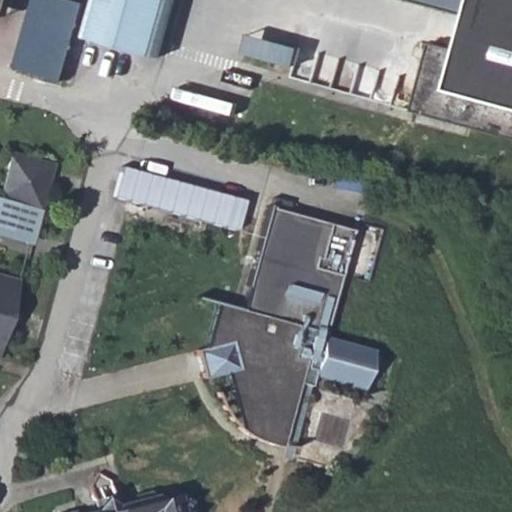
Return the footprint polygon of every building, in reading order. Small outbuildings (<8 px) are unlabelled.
[(0,0),(0,17),(9,20),(14,0),(0,0)] [(83,2),(75,0),(34,0),(17,68),(64,79),(83,2)] [(96,0),(85,41),(158,62),(176,0),(96,0)] [(254,0),(208,0),(192,67),(235,77),(254,0)] [(300,0),(254,0),(235,77),(279,88),(300,0)] [(432,41),(415,110),(511,134),(511,0),(425,0),(467,10),(458,47),(432,41)] [(489,188),(496,161),(448,148),(441,175),(489,188)] [(13,152),(1,193),(41,205),(54,165),(13,152)] [(120,163),(111,195),(235,230),(244,200),(120,163)] [(347,227),(268,206),(237,310),(213,303),(200,346),(192,348),(196,364),(199,377),(220,372),(241,425),(251,433),(261,439),(271,445),(277,448),(297,378),(308,381),(310,377),(359,392),(371,350),(324,335),(347,227)] [(0,345),(21,278),(0,271),(0,345)] [(298,461),(308,381),(297,378),(277,448),(298,461)] [(88,485),(96,511),(93,511),(74,511),(73,511),(71,511),(185,511),(183,511),(185,499),(178,496),(164,500),(152,493),(133,497),(132,503),(116,506),(107,478),(93,471),(91,476),(88,485)]
